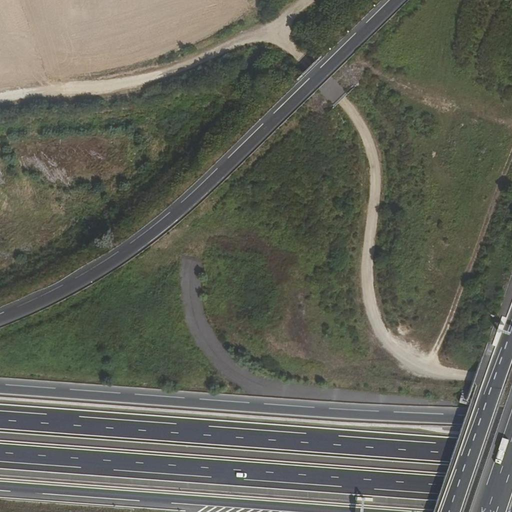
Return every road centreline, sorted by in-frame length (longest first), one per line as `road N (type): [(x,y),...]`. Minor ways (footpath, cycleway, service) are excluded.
road 1 (motorway): [(399,0),(139,244),(0,320)]
road 2 (trunk): [(511,458),(0,419)]
road 3 (trunk): [(0,451),(511,490)]
road 4 (unclassified): [(272,26),(351,108),(377,180),(368,258),(377,322),(411,362),(511,381)]
road 5 (trunk): [(464,420),(0,388)]
road 6 (trunk): [(0,485),(339,511)]
road 7 (track): [(306,0),(194,66),(0,101)]
road 8 (motorway): [(511,345),(450,511)]
